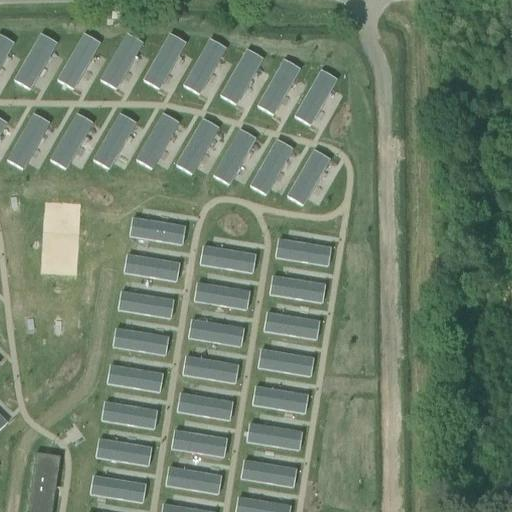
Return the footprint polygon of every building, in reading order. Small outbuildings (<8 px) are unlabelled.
[(40,39),(13,86),(29,96),(57,49),(40,39)] [(83,39),(56,85),(72,95),(99,48),(83,39)] [(126,39),(99,85),(115,94),(142,48),(126,39)] [(168,39),(142,85),(159,95),(185,48),(168,39)] [(0,40),(0,72),(14,49),(0,40)] [(209,44),(183,91),(199,100),(225,53),(209,44)] [(246,55),(219,101),(235,110),(262,64),(246,55)] [(283,65),(257,111),(273,121),(300,74),(283,65)] [(321,74),(293,121),(311,131),(338,84),(321,74)] [(76,118),(48,166),(65,175),(93,128),(76,118)] [(120,118),(92,164),(109,174),(136,128),(120,118)] [(162,118),(135,165),(151,174),(178,128),(162,118)] [(33,119),(5,165),(22,175),(50,129),(33,119)] [(202,123),(175,169),(191,179),(218,133),(202,123)] [(239,134),(212,180),(228,190),(256,143),(239,134)] [(277,144),(249,191),(265,201),(293,154),(277,144)] [(314,155),(287,202),(303,211),(330,164),(314,155)] [(132,222),(129,241),(182,250),(185,232),(132,222)] [(278,244),(275,264),(327,272),(330,252),(278,244)] [(202,251),(199,270),(252,279),(255,260),(202,251)] [(126,259),(123,279),(176,288),(179,268),(126,259)] [(272,280),(269,300),(322,308),(325,289),(272,280)] [(196,288),(193,308),(246,317),(249,297),(196,288)] [(120,296),(117,316),(171,325),(174,305),(120,296)] [(266,317),(263,337),(316,345),(319,326),(266,317)] [(190,326),(188,344),(241,353),(244,334),(190,326)] [(115,333),(112,353),(165,362),(168,342),(115,333)] [(260,354),(257,374),(310,383),(313,363),(260,354)] [(185,362),(182,381),(235,390),(238,371),(185,362)] [(109,370),(106,389),(160,399),(163,379),(109,370)] [(254,392),(251,411),(305,420),(308,400),(254,392)] [(0,397),(0,437),(20,418),(0,397)] [(179,398),(176,419),(230,427),(233,407),(179,398)] [(103,407),(101,426),(155,435),(157,416),(103,407)] [(249,428),(245,449),(299,458),(302,437),(249,428)] [(173,436),(171,455),(224,463),(227,444),(173,436)] [(98,444),(95,463),(149,472),(152,453),(98,444)] [(35,456),(26,511),(51,511),(60,459),(35,456)] [(243,465),(240,485),(293,495),(296,474),(243,465)] [(168,472),(165,492),(219,501),(222,480),(168,472)] [(92,480),(89,500),(144,509),(147,489),(92,480)] [(237,502),(235,511),(290,511),(291,511),(237,502)]
